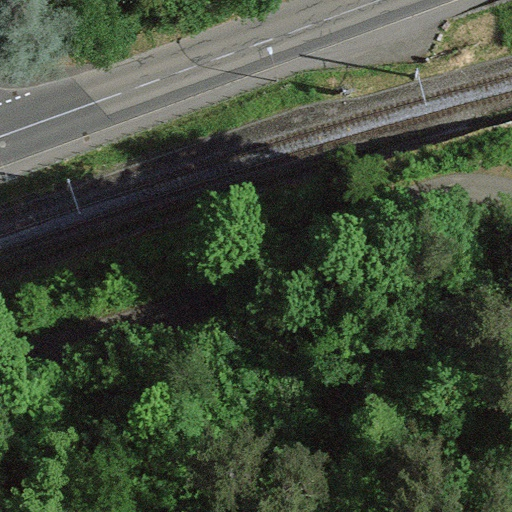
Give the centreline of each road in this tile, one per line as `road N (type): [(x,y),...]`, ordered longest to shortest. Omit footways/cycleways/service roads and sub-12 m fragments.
road 1 (residential): [(0,420),(379,237),(511,258)]
road 2 (tertiary): [(377,0),(0,136)]
